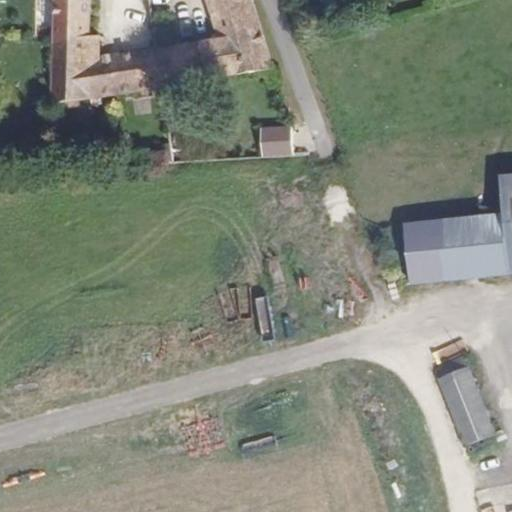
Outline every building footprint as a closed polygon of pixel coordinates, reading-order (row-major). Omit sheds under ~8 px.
[(159,90),(154,52),(99,60),(98,37),(86,36),(87,0),(48,0),(47,105),(159,90)] [(277,73),(252,0),(208,0),(221,41),(170,47),(168,36),(152,38),(154,52),(159,90),(277,73)] [(305,158),(294,126),(279,130),(290,159),(305,158)] [(511,180),(501,181),(505,221),(511,276),(511,275),(511,180)] [(511,276),(505,221),(407,229),(413,287),(511,278),(511,276)] [(495,442),(462,357),(432,370),(465,453),(495,442)]
